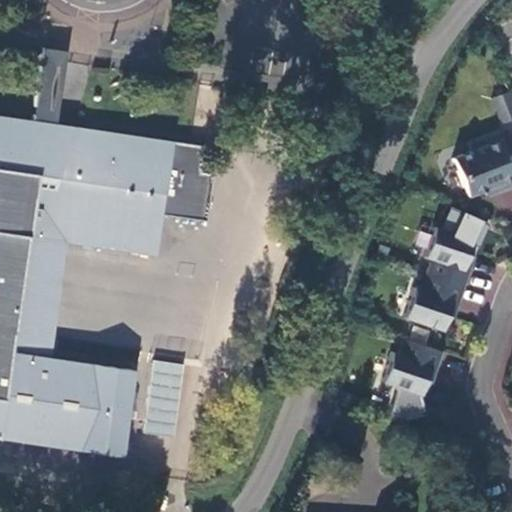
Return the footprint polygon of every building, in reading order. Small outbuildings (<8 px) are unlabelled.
[(41,56),(31,121),(48,123),(57,58),(41,56)] [(511,119),(511,106),(507,95),(491,101),(500,124),(511,119)] [(0,445),(31,450),(116,463),(130,370),(47,358),(49,346),(12,340),(27,237),(64,243),(154,256),(160,216),(205,223),(213,175),(200,173),(204,147),(73,127),(48,123),(31,121),(29,136),(9,132),(11,118),(5,117),(0,116),(0,445)] [(31,121),(11,118),(9,132),(29,136),(31,121)] [(467,148),(469,154),(451,161),(466,199),(482,193),(484,200),(511,189),(511,149),(508,151),(501,135),(467,148)] [(425,277),(462,290),(468,273),(462,271),(471,242),(433,229),(423,259),(430,262),(425,277)] [(64,243),(27,237),(12,340),(49,346),(64,243)] [(457,306),(462,290),(425,277),(420,292),(413,290),(403,321),(440,333),(450,304),(457,306)] [(398,357),(392,355),(381,386),(419,398),(429,368),(435,371),(441,354),(403,342),(398,357)] [(173,430),(178,394),(147,390),(142,426),(173,430)]
